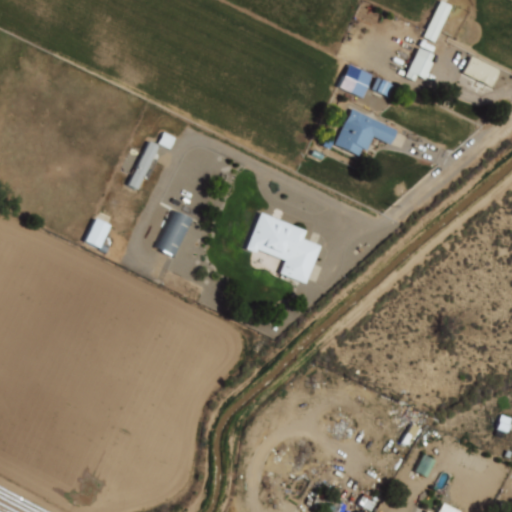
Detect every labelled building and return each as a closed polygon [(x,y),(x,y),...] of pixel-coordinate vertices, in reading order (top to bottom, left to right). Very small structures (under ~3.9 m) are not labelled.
[(436,0),(423,37),(435,41),(449,4),(437,0),(436,0)] [(434,55),(416,47),(404,74),(421,83),(434,55)] [(471,56),(499,69),(491,87),(463,72),(471,56)] [(374,73),(346,63),(335,91),(367,103),(371,91),(387,97),(393,83),(373,75),(374,73)] [(352,108),(397,130),(390,144),(373,136),(367,149),(363,147),(359,156),(334,143),(352,108)] [(148,140),(157,145),(137,189),(127,184),(148,140)] [(192,219),(170,209),(152,248),(174,258),(192,219)] [(260,212),(306,230),(302,239),(320,246),(305,283),(279,273),(284,260),(256,249),(255,252),(245,249),(260,212)] [(82,241),(97,248),(108,224),(93,217),(82,241)] [(509,418),(499,414),(495,428),(505,432),(509,418)] [(413,471),(425,476),(433,459),(421,454),(413,471)] [(106,501),(114,505),(121,492),(124,493),(127,487),(114,480),(110,487),(113,488),(106,501)] [(438,511),(442,503),(461,511),(460,511),(426,511),(427,510),(431,511),(438,511)]
